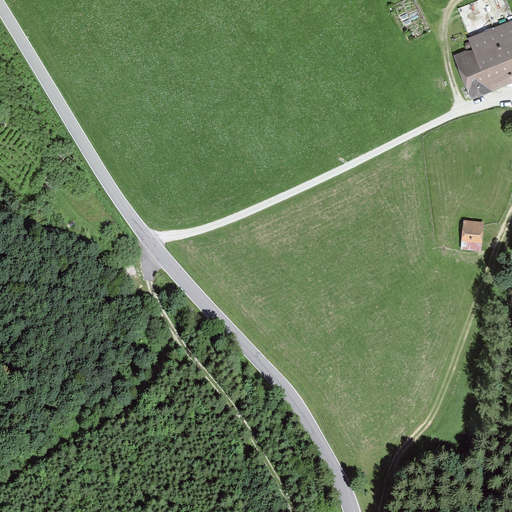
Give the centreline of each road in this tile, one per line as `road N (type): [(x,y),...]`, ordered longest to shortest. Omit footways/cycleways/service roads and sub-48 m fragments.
road 1 (tertiary): [(352,511),(302,412),(148,242),(0,4)]
road 2 (track): [(461,110),(234,220),(148,242)]
road 3 (track): [(293,511),(253,435),(158,315),(147,283),(148,242)]
road 4 (track): [(511,279),(479,511)]
road 5 (track): [(172,335),(135,400),(0,480)]
road 6 (track): [(0,285),(151,299)]
